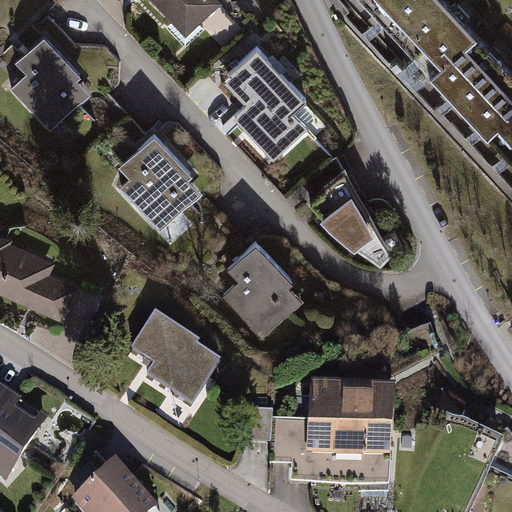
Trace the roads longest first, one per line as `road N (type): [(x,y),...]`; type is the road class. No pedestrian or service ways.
road 1 (residential): [(447,267),(397,286),(356,280),(324,260),(80,2)]
road 2 (residential): [(278,511),(0,336)]
road 3 (residential): [(307,0),(447,267)]
road 4 (residential): [(447,267),(511,374)]
